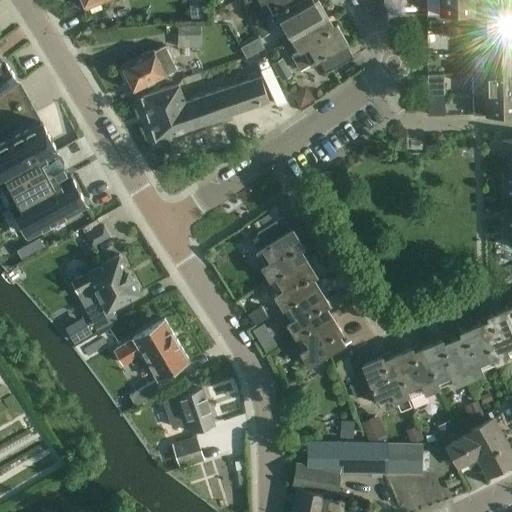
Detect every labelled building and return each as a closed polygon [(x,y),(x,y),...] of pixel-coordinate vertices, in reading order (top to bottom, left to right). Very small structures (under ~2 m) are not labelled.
[(80,0),(81,3),(85,4),(86,8),(89,7),(91,12),(102,8),(100,2),(104,0),(80,0)] [(271,12),(272,13),(295,0),(259,0),(261,2),(264,0),(265,0),(272,12),(271,12)] [(284,26),(291,39),(328,17),(318,0),(314,0),(313,0),(295,0),(272,13),(274,16),(280,27),(284,26)] [(425,0),(426,13),(441,13),(441,14),(445,14),(475,13),(474,0),(425,0)] [(511,12),(483,13),(484,33),(511,32),(511,12)] [(291,39),(298,51),(291,55),(300,69),(310,64),(319,59),(326,71),(352,55),(345,44),(347,42),(336,23),(333,25),(328,17),(291,39)] [(263,21),(254,26),(260,37),(269,32),(263,21)] [(201,47),(201,25),(190,24),(183,25),(177,26),(178,33),(178,47),(201,47)] [(511,32),(484,33),(484,53),(511,52),(511,32)] [(134,90),(176,69),(165,45),(154,51),(153,49),(121,65),(123,68),(120,69),(125,80),(128,79),(134,90)] [(0,92),(20,78),(0,52),(0,92)] [(511,52),(484,53),(485,72),(511,71),(511,52)] [(511,71),(485,72),(472,73),(472,93),(511,92),(511,71)] [(156,139),(258,104),(268,100),(260,76),(184,101),(178,84),(141,96),(156,139)] [(306,84),(292,92),(300,107),(314,98),(306,84)] [(472,114),(485,114),(511,113),(511,92),(472,93),(472,114)] [(78,203),(36,118),(0,138),(0,192),(20,233),(78,203)] [(511,150),(511,160),(511,140),(502,140),(502,150),(511,150)] [(511,173),(503,174),(503,184),(511,183),(511,173)] [(511,193),(511,183),(503,184),(503,193),(511,193)] [(265,245),(256,251),(264,263),(265,265),(262,267),(270,279),(274,277),(279,273),(302,260),(306,257),(300,249),(304,247),(292,228),(291,229),(290,227),(283,216),(282,216),(274,221),(259,231),(257,232),(264,243),(265,245)] [(103,225),(101,227),(85,235),(91,245),(109,236),(103,225)] [(39,237),(28,243),(33,253),(44,246),(39,237)] [(72,280),(79,293),(89,287),(88,286),(91,285),(105,311),(140,292),(138,289),(138,284),(136,280),(132,278),(119,253),(85,272),(85,273),(72,280)] [(274,277),(270,279),(278,293),(274,295),(282,308),(302,296),(319,286),(313,277),(317,275),(306,257),(302,260),(279,273),(274,277)] [(302,296),(282,308),(291,321),(288,323),(296,336),(301,333),(332,314),(327,306),(330,304),(319,286),(302,296)] [(249,313),(248,313),(256,324),(257,323),(268,316),(261,305),(249,313)] [(480,323),(478,324),(494,363),(494,364),(497,363),(510,357),(509,354),(511,352),(511,325),(505,308),(487,316),(488,320),(480,323)] [(301,333),(296,336),(303,348),(304,349),(301,352),(303,356),(309,365),(345,342),(340,334),(343,332),(332,314),(301,333)] [(157,376),(188,358),(165,319),(133,337),(134,338),(115,349),(123,363),(130,359),(133,363),(137,361),(139,365),(147,361),(157,376)] [(73,321),(64,326),(73,341),(82,336),(73,321)] [(461,336),(452,339),(469,379),(483,373),(483,372),(482,368),(494,363),(478,324),(459,332),(461,336)] [(271,333),(257,340),(263,351),(266,350),(277,343),(271,333)] [(422,347),(439,387),(440,387),(440,386),(453,381),(455,385),(469,379),(452,339),(443,343),(442,339),(422,347)] [(392,355),(409,395),(410,395),(409,394),(422,389),(424,393),(439,387),(422,347),(413,351),(412,347),(392,355)] [(364,369),(371,386),(372,391),(378,404),(379,403),(379,402),(392,397),(394,401),(409,395),(392,355),(383,359),(381,355),(361,364),(364,369)] [(364,369),(346,376),(355,398),(372,391),(371,386),(364,369)] [(176,394),(162,399),(171,428),(187,422),(191,431),(214,423),(201,386),(201,385),(197,379),(197,377),(173,387),(174,389),(176,394)] [(135,406),(160,390),(154,380),(129,395),(135,406)] [(378,414),(360,421),(369,441),(374,439),(385,435),(386,434),(378,414)] [(511,461),(511,453),(493,418),(470,430),(471,432),(447,445),(459,466),(482,453),(492,472),(511,461)] [(450,419),(437,425),(442,433),(454,427),(450,419)] [(341,420),(339,436),(352,437),(353,420),(341,420)] [(419,427),(406,432),(411,443),(414,443),(424,440),(419,427)] [(197,435),(172,443),(179,467),(204,459),(197,435)] [(324,511),(329,492),(336,493),(340,471),(420,472),(421,443),(414,443),(411,443),(386,442),(375,442),(310,441),(307,464),(295,462),(292,486),(296,487),(291,511),(324,511)]
